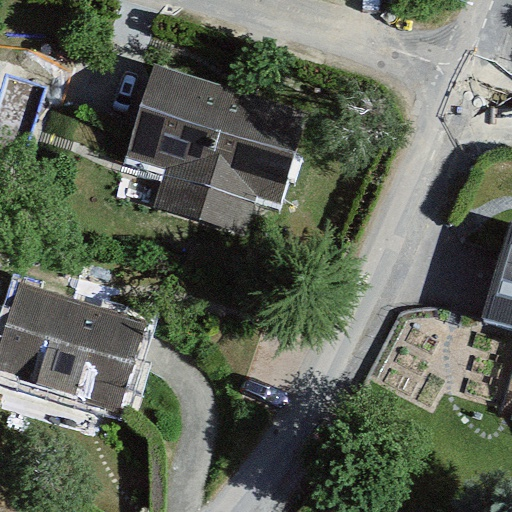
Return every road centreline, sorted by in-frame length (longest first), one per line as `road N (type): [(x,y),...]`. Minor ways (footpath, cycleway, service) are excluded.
road 1 (residential): [(465,88),(347,353),(242,511)]
road 2 (residential): [(220,0),(394,53),(465,88)]
